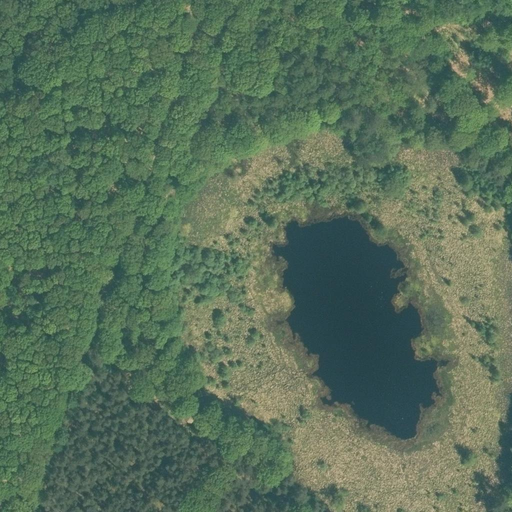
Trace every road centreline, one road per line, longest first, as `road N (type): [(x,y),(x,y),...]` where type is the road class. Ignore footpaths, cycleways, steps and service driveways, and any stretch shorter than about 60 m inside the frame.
road 1 (track): [(197,0),(23,511)]
road 2 (track): [(511,173),(371,0)]
